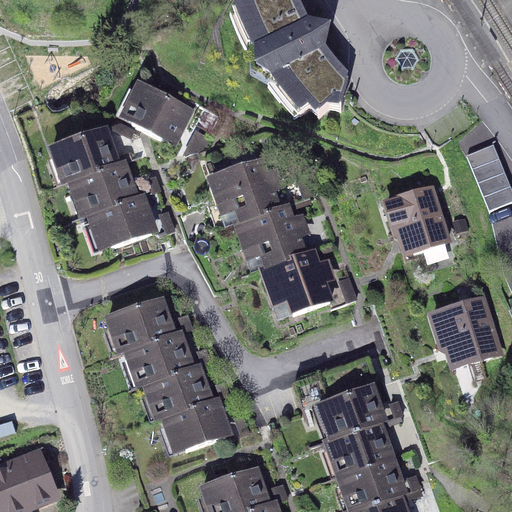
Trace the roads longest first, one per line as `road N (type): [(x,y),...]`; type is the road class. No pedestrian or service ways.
road 1 (residential): [(48,306),(178,266),(260,382),(369,324)]
road 2 (residential): [(90,511),(48,306)]
road 3 (residential): [(375,34),(367,45),(368,78),(402,103),(441,87),(449,52)]
road 4 (residential): [(48,306),(0,158)]
